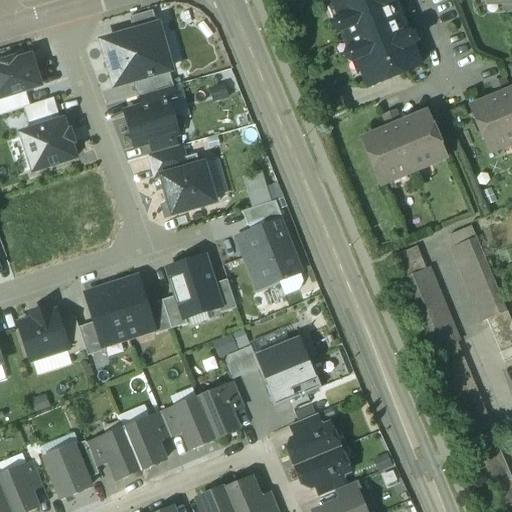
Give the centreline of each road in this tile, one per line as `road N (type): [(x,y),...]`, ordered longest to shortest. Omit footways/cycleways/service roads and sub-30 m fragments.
road 1 (residential): [(228,0),(444,511)]
road 2 (residential): [(144,251),(60,15)]
road 3 (residential): [(290,511),(263,448),(112,511)]
road 4 (residential): [(419,0),(450,84),(379,110)]
road 5 (residential): [(0,299),(144,251)]
